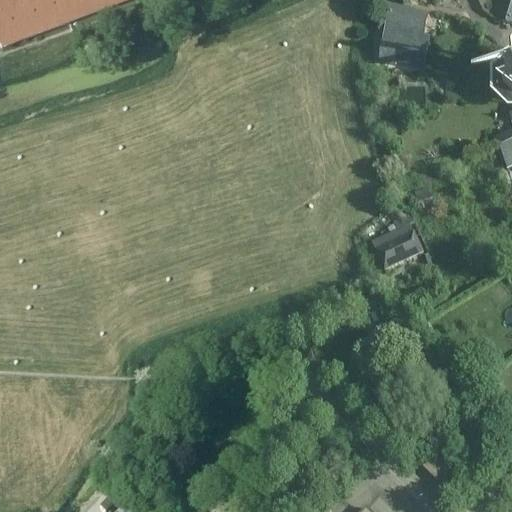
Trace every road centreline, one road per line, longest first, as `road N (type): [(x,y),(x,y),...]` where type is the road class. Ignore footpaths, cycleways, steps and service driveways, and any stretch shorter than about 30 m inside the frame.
road 1 (residential): [(328,407),(281,341),(373,308)]
road 2 (residential): [(434,511),(328,407)]
road 3 (residential): [(224,511),(328,407)]
